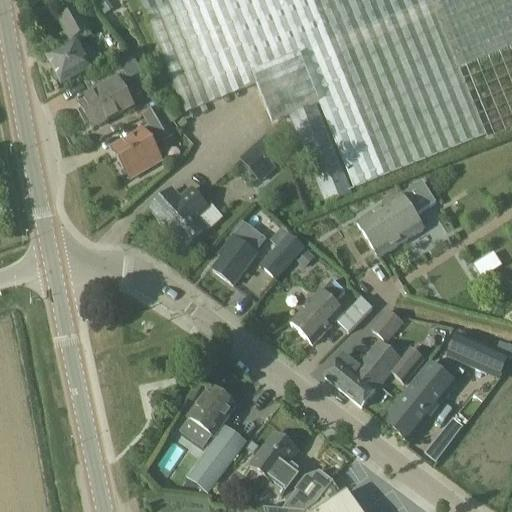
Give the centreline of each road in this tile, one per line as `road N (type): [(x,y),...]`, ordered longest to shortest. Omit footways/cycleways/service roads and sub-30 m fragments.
road 1 (tertiary): [(156,283),(221,322),(463,511)]
road 2 (secondary): [(51,268),(0,0)]
road 3 (secondary): [(104,511),(51,268)]
